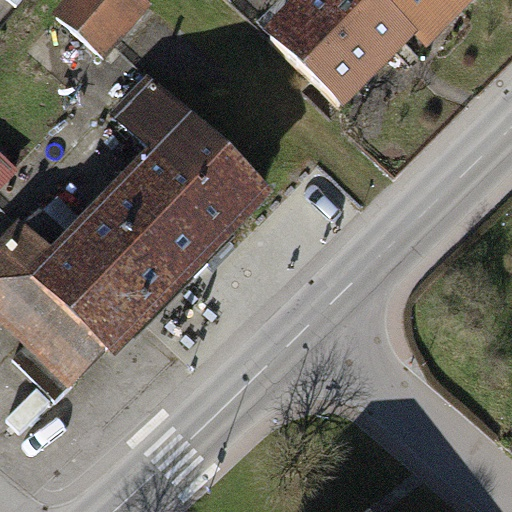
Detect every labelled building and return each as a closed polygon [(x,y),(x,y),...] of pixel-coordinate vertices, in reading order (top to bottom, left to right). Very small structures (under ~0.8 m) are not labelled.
[(164,11),(150,0),(80,0),(62,23),(118,68),(164,11)] [(440,39),(399,0),(306,0),(263,44),(351,130),(440,39)] [(399,0),(440,39),(477,0),(399,0)] [(164,166),(149,181),(226,254),(292,184),(169,67),(117,120),(164,166)] [(0,204),(27,180),(0,150),(0,204)] [(131,353),(226,254),(149,181),(92,241),(54,206),(0,262),(0,300),(94,391),(131,353)]
